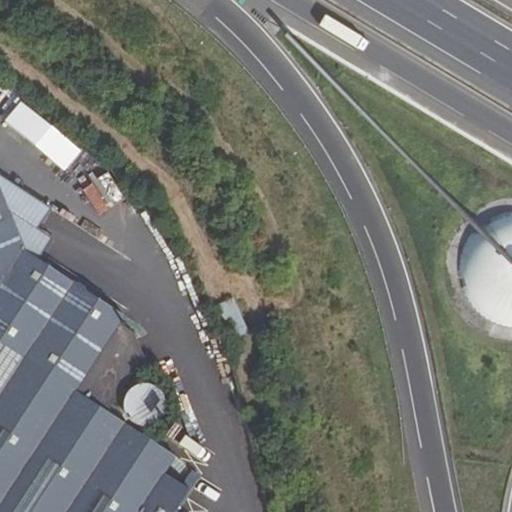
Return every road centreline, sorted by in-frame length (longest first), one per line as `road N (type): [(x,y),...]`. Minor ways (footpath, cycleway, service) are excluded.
road 1 (motorway): [(212,0),(244,27),(331,135),(387,252),(449,511)]
road 2 (motorway): [(289,0),(511,133)]
